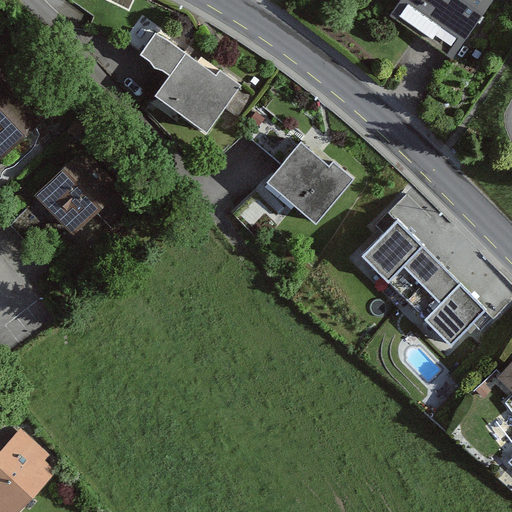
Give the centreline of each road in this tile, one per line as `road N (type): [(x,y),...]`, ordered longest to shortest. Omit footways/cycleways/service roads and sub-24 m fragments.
road 1 (secondary): [(226,0),(333,72),(511,240)]
road 2 (residential): [(26,0),(119,97),(221,223)]
